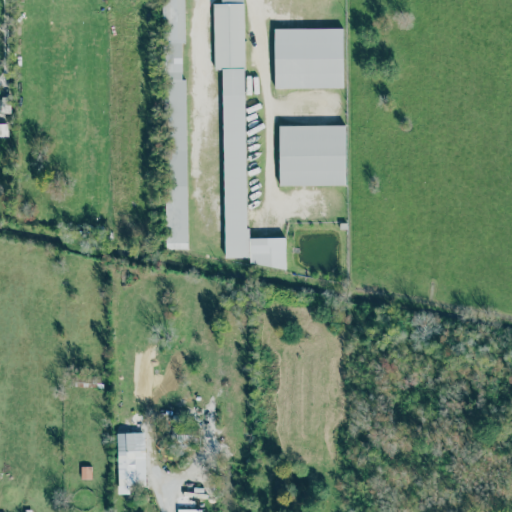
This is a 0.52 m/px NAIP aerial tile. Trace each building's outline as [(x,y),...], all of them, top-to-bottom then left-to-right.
[(186,249),(185,43),(184,43),(183,0),(164,0),(165,76),(167,76),(168,249),(186,249)] [(221,4),(221,0),(243,0),(243,3),(244,3),(245,69),(244,69),(247,229),(249,229),(250,258),(246,258),(226,258),(222,69),(215,70),(213,4),(221,4)] [(275,88),(275,29),(343,29),(343,88),(275,88)] [(0,110),(8,111),(8,98),(0,98),(0,110)] [(280,186),(279,126),(346,126),(346,186),(280,186)] [(250,258),(249,238),(285,238),(285,262),(285,270),(250,263),(250,258)] [(145,485),(144,450),(134,451),(133,433),(116,433),(118,486),(145,485)]
